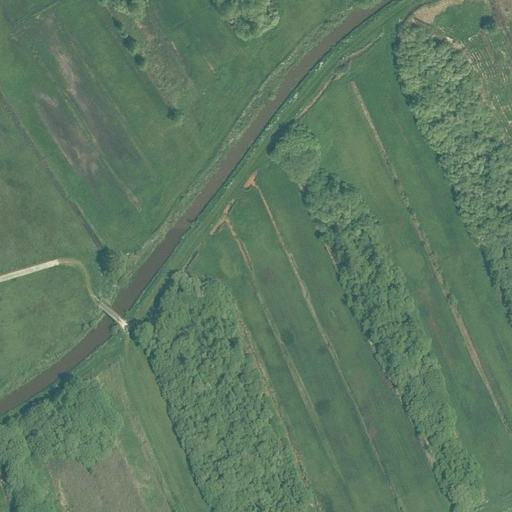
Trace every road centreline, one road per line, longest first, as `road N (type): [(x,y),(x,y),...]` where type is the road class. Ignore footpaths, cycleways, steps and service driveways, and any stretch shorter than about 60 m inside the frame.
road 1 (track): [(179,511),(121,373),(121,329),(100,310),(84,267),(65,258),(0,279)]
road 2 (track): [(123,338),(0,426)]
